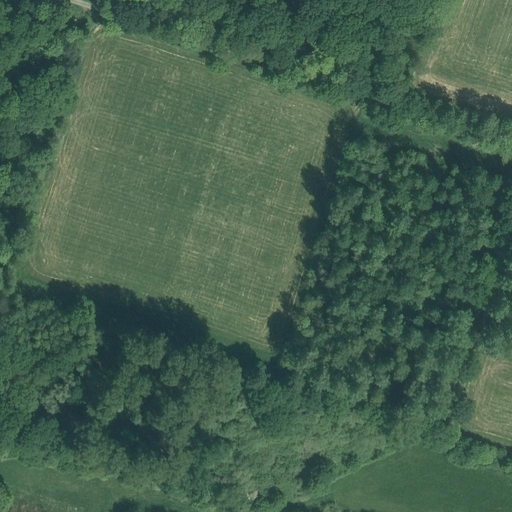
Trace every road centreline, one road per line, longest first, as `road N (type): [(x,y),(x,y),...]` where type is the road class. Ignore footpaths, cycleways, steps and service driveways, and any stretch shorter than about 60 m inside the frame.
road 1 (track): [(511,142),(67,0)]
road 2 (track): [(88,6),(0,278)]
